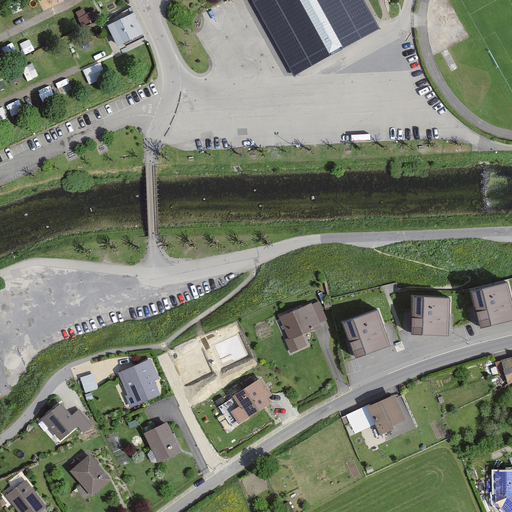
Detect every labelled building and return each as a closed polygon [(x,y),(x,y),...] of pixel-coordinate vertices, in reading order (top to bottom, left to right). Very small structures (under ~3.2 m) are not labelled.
[(256,0),(294,76),(339,52),(378,30),(362,0),(256,0)] [(99,17),(95,8),(86,12),(84,8),(77,11),(83,24),(99,17)] [(134,13),(108,26),(118,47),(144,34),(134,13)] [(86,55),(99,49),(93,38),(80,44),(86,55)] [(100,61),(84,69),(90,83),(106,75),(100,61)] [(30,65),(23,68),(29,78),(35,74),(30,65)] [(471,292),(479,329),(511,321),(511,299),(508,283),(471,292)] [(411,296),(409,335),(452,337),(454,298),(411,296)] [(278,317),(292,353),(309,347),(305,334),(322,328),(313,304),(278,317)] [(342,322),(355,360),(393,346),(379,309),(342,322)] [(511,380),(511,356),(497,361),(503,383),(511,380)] [(148,363),(120,373),(132,405),(160,395),(148,363)] [(80,374),(85,391),(99,387),(94,370),(80,374)] [(234,395),(247,418),(271,405),(268,400),(274,397),(263,378),(234,395)] [(369,406),(382,435),(397,429),(395,425),(409,419),(398,393),(369,406)] [(41,423),(57,442),(78,425),(71,417),(62,406),(41,423)] [(79,410),(71,417),(78,425),(84,432),(92,425),(79,410)] [(145,433),(160,465),(183,454),(168,422),(145,433)] [(91,455),(72,470),(93,496),(112,480),(91,455)] [(505,511),(511,511),(511,471),(495,471),(496,502),(505,511)] [(6,497),(18,511),(41,511),(48,506),(26,480),(6,497)]
